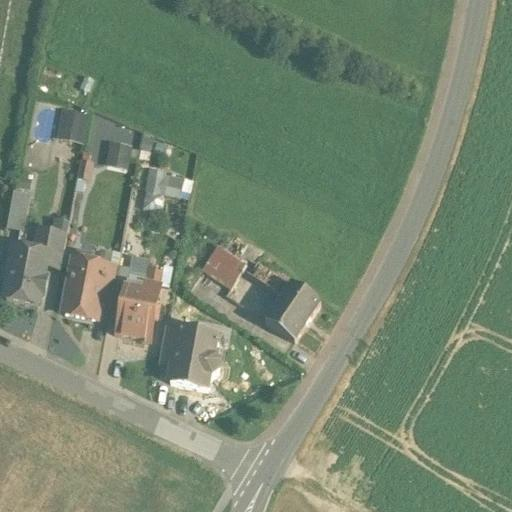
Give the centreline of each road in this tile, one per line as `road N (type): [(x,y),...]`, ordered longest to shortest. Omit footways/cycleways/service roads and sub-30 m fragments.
road 1 (tertiary): [(267,482),(346,356),(423,207),(449,139),(481,0)]
road 2 (residential): [(267,482),(0,351)]
